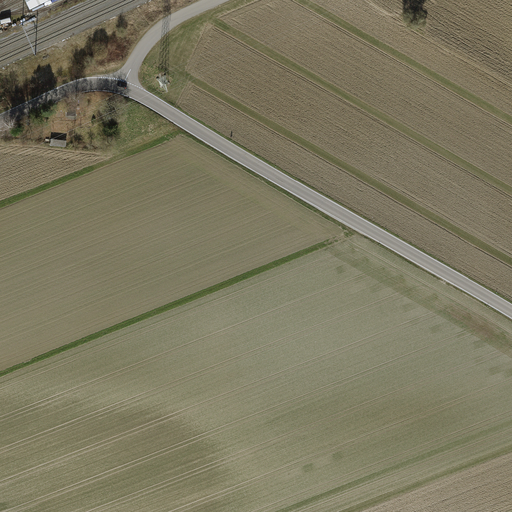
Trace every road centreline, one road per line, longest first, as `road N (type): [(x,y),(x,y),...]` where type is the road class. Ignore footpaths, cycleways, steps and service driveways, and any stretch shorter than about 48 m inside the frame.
road 1 (unclassified): [(124,86),(511,310)]
road 2 (unclassified): [(124,86),(156,30),(217,0)]
road 3 (unclassified): [(0,119),(62,90),(124,86)]
